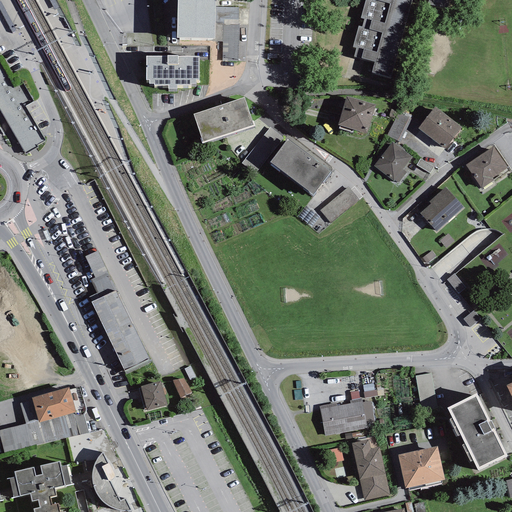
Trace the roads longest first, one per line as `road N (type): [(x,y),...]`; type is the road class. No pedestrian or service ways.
road 1 (residential): [(246,94),(359,184),(448,314),(460,355)]
road 2 (primary): [(159,511),(5,213)]
road 3 (residential): [(258,371),(145,122)]
road 4 (residential): [(258,371),(460,355)]
road 5 (residential): [(327,511),(258,371)]
road 6 (residential): [(145,122),(88,0)]
